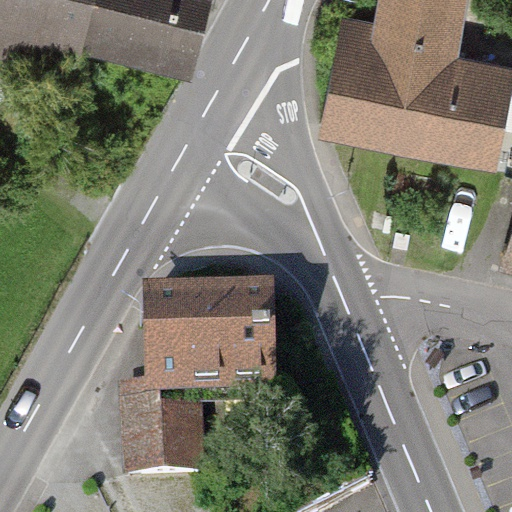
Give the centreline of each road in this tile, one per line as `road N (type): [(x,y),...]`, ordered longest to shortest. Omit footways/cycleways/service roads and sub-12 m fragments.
road 1 (tertiary): [(193,138),(0,481)]
road 2 (tertiary): [(193,138),(297,203),(348,307)]
road 3 (tertiary): [(348,307),(432,511)]
road 4 (residential): [(511,318),(392,298),(348,307)]
road 5 (tertiary): [(271,0),(193,138)]
